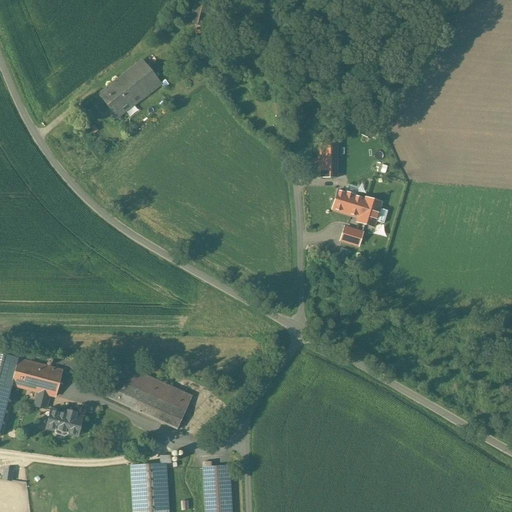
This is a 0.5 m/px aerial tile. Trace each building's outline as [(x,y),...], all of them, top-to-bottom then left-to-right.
[(216,6),(193,0),(187,0),(182,21),(210,28),(216,6)] [(160,84),(142,61),(125,74),(143,97),(160,84)] [(125,74),(100,93),(98,95),(116,118),(118,117),(118,116),(143,97),(125,74)] [(376,126),(370,122),(363,136),(369,139),(376,126)] [(323,144),(318,144),(318,178),(336,178),(336,144),(323,144)] [(364,200),(337,191),(332,209),(359,217),(357,222),(373,227),(380,204),(364,199),(364,200)] [(362,233),(345,228),(340,240),(358,246),(362,233)] [(400,244),(394,243),(391,254),(396,256),(400,244)] [(0,354),(0,424),(10,385),(17,359),(0,354)] [(61,371),(17,359),(10,385),(37,392),(48,395),(54,397),(61,371)] [(191,397),(117,363),(102,397),(112,401),(124,373),(142,381),(138,390),(184,412),(191,397)] [(142,381),(124,373),(112,401),(130,409),(138,390),(142,381)] [(184,412),(138,390),(130,409),(176,430),(184,412)] [(48,395),(37,392),(34,406),(45,409),(48,395)] [(66,415),(58,413),(51,411),(50,410),(45,429),(46,429),(54,431),(53,432),(55,435),(64,437),(67,436),(67,434),(75,436),(76,437),(81,418),(80,418),(74,417),(75,413),(74,413),(68,412),(67,411),(66,415)] [(160,464),(132,465),(134,511),(166,511),(164,468),(164,464),(170,464),(170,456),(159,456),(160,464)] [(230,511),(227,466),(211,467),(211,462),(204,463),(204,470),(206,511),(230,511)] [(3,468),(2,480),(10,481),(11,469),(3,468)]
